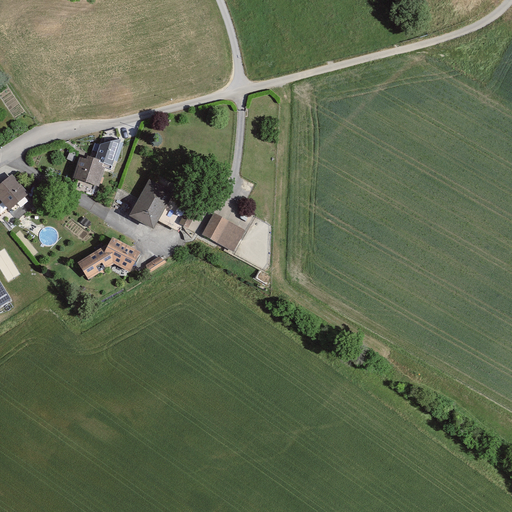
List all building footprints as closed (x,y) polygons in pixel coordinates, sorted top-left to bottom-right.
[(86,159),(80,157),(73,178),(99,187),(105,167),(111,169),(121,139),(100,144),(95,158),(87,156),(86,159)] [(30,199),(13,175),(0,184),(0,204),(8,215),(30,199)] [(173,192),(149,179),(129,216),(153,229),(173,192)] [(179,223),(188,228),(196,212),(187,208),(179,223)] [(246,230),(214,213),(202,234),(234,252),(246,230)] [(109,243),(78,262),(88,280),(114,264),(130,272),(141,252),(113,237),(109,243)] [(160,256),(146,265),(148,273),(167,262),(160,256)] [(0,306),(11,300),(0,282),(0,306)]
